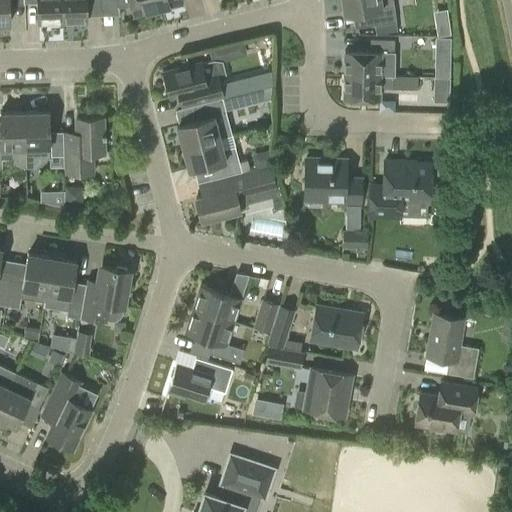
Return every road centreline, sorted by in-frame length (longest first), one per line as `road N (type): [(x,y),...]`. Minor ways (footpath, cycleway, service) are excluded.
road 1 (residential): [(378,417),(394,313),(384,287),(173,248)]
road 2 (residential): [(0,470),(66,495),(91,480),(161,307),(173,248)]
road 3 (residential): [(429,124),(328,118),(316,102),(313,12)]
road 4 (residential): [(173,248),(128,56)]
road 5 (residential): [(128,56),(313,12)]
road 6 (residential): [(173,248),(6,220)]
road 7 (residential): [(0,60),(128,56)]
